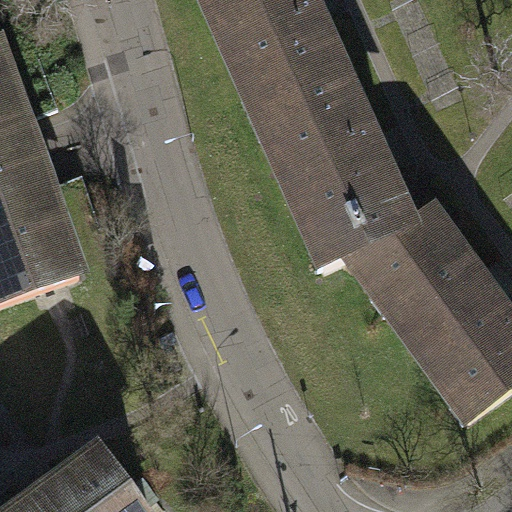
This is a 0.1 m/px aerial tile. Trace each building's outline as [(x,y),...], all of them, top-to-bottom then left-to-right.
[(199,0),(256,120),(337,82),(312,27),(298,0),(199,0)] [(0,304),(72,279),(31,164),(19,132),(0,78),(0,304)] [(326,271),(349,261),(403,233),(361,135),(337,82),(256,120),(326,271)] [(430,221),(403,233),(349,261),(467,424),(511,392),(511,332),(499,314),(430,221)] [(130,511),(91,459),(17,511),(130,511)]
